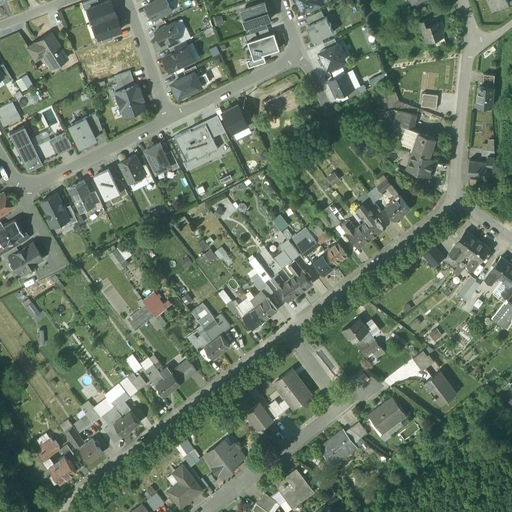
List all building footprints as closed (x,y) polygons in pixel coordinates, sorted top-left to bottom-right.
[(88,7),(99,3),(97,0),(90,0),(82,3),(84,9),(88,8),(88,7)] [(88,8),(93,22),(115,14),(110,0),(109,0),(99,3),(88,7),(88,8)] [(166,0),(158,0),(146,6),(153,19),(172,10),(166,0)] [(298,0),(303,10),(324,1),(323,0),(298,0)] [(489,0),(493,10),(509,4),(507,0),(489,0)] [(264,1),(242,8),(248,26),(249,26),(266,20),(270,19),(264,1)] [(306,17),(309,24),(324,17),(321,11),(306,17)] [(98,37),(109,33),(120,30),(115,14),(93,22),(98,37)] [(306,26),(314,42),(334,32),(327,16),(324,17),(309,24),(306,26)] [(430,18),(419,22),(421,28),(424,27),(424,26),(432,23),(430,18)] [(266,20),(249,26),(251,33),(256,31),(268,27),(266,20)] [(175,21),(155,31),(161,45),(166,42),(179,36),(182,35),(175,21)] [(432,23),(424,26),(424,27),(421,28),(426,42),(444,36),(439,21),(432,23)] [(248,40),(258,37),(256,31),(251,33),(242,36),(244,42),(248,40)] [(258,37),(248,40),(254,58),(254,59),(265,56),(264,54),(281,48),(275,31),(258,37)] [(51,32),(27,46),(35,59),(42,55),(40,53),(45,50),(54,65),(67,57),(51,32)] [(111,39),(109,33),(98,37),(94,38),(96,44),(111,39)] [(179,36),(166,42),(169,48),(169,47),(181,41),(179,36)] [(335,37),(324,43),(326,48),(337,43),(335,37)] [(181,41),(169,47),(172,53),(188,45),(185,40),(181,41)] [(326,48),(320,51),(327,67),(345,59),(338,43),(337,43),(326,48)] [(172,53),(164,57),(170,70),(194,58),(188,45),(172,53)] [(267,61),(265,56),(254,59),(254,58),(247,60),(249,67),(267,61)] [(12,78),(3,63),(0,64),(0,70),(3,75),(0,77),(4,83),(12,78)] [(196,64),(184,70),(187,76),(194,72),(195,74),(200,72),(196,64)] [(113,85),(115,90),(135,83),(131,71),(114,77),(116,84),(113,85)] [(386,71),(369,79),(372,86),(389,78),(386,71)] [(187,76),(173,83),(179,96),(187,92),(188,93),(193,90),(193,89),(201,85),(197,77),(195,74),(194,72),(187,76)] [(197,77),(201,85),(210,81),(206,73),(197,77)] [(330,80),(337,96),(354,89),(346,73),(330,80)] [(495,75),(484,73),(483,84),(483,86),(494,87),(495,75)] [(135,83),(115,90),(124,114),(143,107),(141,100),(143,99),(139,87),(136,88),(135,83)] [(481,84),(480,84),(479,85),(477,105),(492,107),(494,87),(483,86),(483,84),(482,84),(481,84)] [(354,89),(347,92),(350,98),(360,92),(358,87),(354,89)] [(423,92),(422,100),(436,102),(437,95),(423,92)] [(422,100),(421,107),(435,109),(436,102),(422,100)] [(0,107),(0,116),(1,118),(16,110),(11,101),(0,107)] [(413,128),(398,124),(402,110),(417,114),(419,109),(400,101),(383,110),(381,120),(375,122),(372,131),(378,133),(377,136),(390,141),(390,143),(413,150),(419,132),(413,128)] [(238,104),(223,112),(233,131),(248,124),(242,113),(238,104)] [(248,110),(242,113),(248,124),(251,129),(256,126),(248,110)] [(417,114),(402,110),(398,124),(413,128),(417,114)] [(96,112),(85,117),(93,133),(102,128),(96,112)] [(85,117),(68,125),(79,146),(95,138),(93,133),(85,117)] [(219,117),(206,123),(213,137),(226,130),(219,117)] [(366,118),(352,126),(354,131),(369,123),(366,118)] [(198,159),(219,148),(213,137),(206,123),(192,130),(191,128),(174,137),(187,161),(196,156),(198,159)] [(27,169),(41,162),(34,146),(24,125),(9,132),(27,169)] [(50,138),(58,154),(72,147),(65,131),(50,138)] [(435,137),(419,132),(413,150),(412,151),(413,151),(429,156),(435,137)] [(34,146),(41,162),(58,154),(50,138),(34,146)] [(160,143),(146,150),(157,171),(171,164),(166,153),(160,143)] [(171,150),(166,153),(171,164),(174,169),(179,166),(171,150)] [(429,156),(413,151),(408,165),(417,168),(416,170),(428,174),(434,158),(429,156)] [(135,155),(120,162),(130,182),(145,175),(141,166),(135,155)] [(495,156),(488,156),(488,161),(487,166),(496,167),(495,156)] [(488,161),(470,159),(468,176),(482,177),(486,178),(486,177),(487,166),(488,161)] [(146,164),(141,166),(145,175),(149,182),(154,180),(146,164)] [(116,182),(109,167),(94,174),(106,198),(117,193),(121,191),(116,182)] [(329,176),(332,182),(340,177),(337,171),(329,176)] [(231,174),(220,179),(221,182),(232,177),(231,174)] [(436,185),(427,178),(424,177),(420,182),(432,190),(436,185)] [(496,178),(486,177),(486,178),(482,177),(492,190),(497,182),(496,178)] [(122,179),(116,182),(121,191),(117,193),(119,197),(128,193),(122,179)] [(387,179),(376,187),(380,193),(388,187),(395,197),(399,194),(387,179)] [(83,180),(70,187),(82,210),(85,208),(87,211),(93,208),(91,206),(96,203),(90,193),(83,180)] [(203,185),(197,188),(200,193),(206,190),(203,185)] [(376,187),(368,194),(374,202),(382,196),(380,193),(376,187)] [(95,190),(90,193),(96,203),(98,209),(104,206),(95,190)] [(3,192),(0,193),(0,212),(11,206),(3,192)] [(58,192),(42,200),(54,225),(68,218),(70,217),(65,206),(58,192)] [(368,194),(366,192),(362,195),(366,201),(369,206),(374,202),(368,194)] [(395,197),(393,199),(394,201),(386,208),(395,219),(410,208),(399,194),(395,197)] [(366,201),(357,209),(366,221),(373,216),(374,216),(376,214),(369,206),(366,201)] [(78,219),(70,204),(65,206),(70,217),(68,218),(70,223),(78,219)] [(340,221),(329,206),(322,211),(333,226),(340,221)] [(283,230),(290,224),(282,214),(275,219),(283,230)] [(366,221),(361,225),(371,238),(383,228),(374,216),(373,216),(366,221)] [(3,225),(0,226),(0,241),(2,245),(3,245),(16,237),(22,233),(23,233),(23,232),(15,218),(3,225)] [(356,229),(349,220),(343,224),(350,233),(356,229)] [(324,232),(316,223),(308,229),(315,239),(316,238),(324,232)] [(350,233),(349,234),(359,247),(371,238),(361,225),(356,229),(350,233)] [(293,236),(287,228),(283,232),(288,240),(293,236)] [(306,233),(297,240),(307,253),(309,252),(310,251),(320,244),(316,238),(315,239),(308,229),(307,228),(304,231),(306,233)] [(23,233),(22,233),(16,237),(19,242),(29,237),(25,230),(23,232),(23,233)] [(324,232),(316,238),(320,244),(330,236),(326,230),(324,232)] [(465,231),(456,244),(449,253),(455,258),(462,249),(468,253),(477,240),(465,231)] [(477,240),(468,253),(473,257),(466,266),(472,270),(479,261),(480,262),(489,249),(477,240)] [(18,250),(9,256),(11,259),(10,260),(9,264),(11,268),(15,269),(16,268),(18,271),(42,257),(33,242),(18,250)] [(291,243),(284,249),(292,260),(300,254),(291,243)] [(338,243),(326,252),(335,265),(348,255),(338,243)] [(15,245),(2,253),(5,259),(9,256),(18,250),(15,245)] [(217,251),(229,265),(234,260),(223,246),(217,251)] [(444,257),(435,246),(425,255),(433,265),(444,257)] [(110,254),(121,268),(129,262),(118,248),(110,254)] [(213,249),(201,257),(206,264),(218,256),(213,249)] [(326,252),(313,261),(323,274),(335,265),(326,252)] [(511,265),(500,257),(491,270),(485,280),(491,284),(498,275),(503,279),(511,266),(511,265)] [(295,261),(289,265),(296,274),(302,270),(295,261)] [(271,277),(260,263),(255,267),(255,268),(258,272),(265,281),(271,277)] [(511,266),(503,279),(509,283),(502,292),(496,288),(493,293),(504,301),(506,299),(511,291),(511,266)] [(296,274),(290,279),(300,291),(312,282),(302,269),(302,270),(296,274)] [(265,281),(258,272),(252,277),(262,291),(263,291),(267,296),(268,296),(273,292),(265,281)] [(278,273),(272,278),(279,287),(285,283),(278,273)] [(471,275),(458,291),(464,296),(475,280),(476,279),(471,275)] [(279,287),(279,288),(288,301),(300,291),(290,279),(285,283),(279,287)] [(503,279),(496,288),(502,292),(509,283),(503,279)] [(475,280),(464,296),(468,299),(480,284),(475,280)] [(155,314),(156,316),(167,307),(155,291),(144,300),(148,305),(155,314)] [(262,291),(251,300),(256,305),(267,296),(263,291),(262,291)] [(267,296),(256,305),(265,318),(277,309),(268,296),(267,296)] [(30,298),(23,303),(36,317),(42,312),(30,298)] [(240,309),(232,299),(226,303),(234,314),(240,309)] [(504,301),(491,319),(498,324),(511,304),(511,302),(506,299),(504,301)] [(511,304),(498,324),(504,328),(511,318),(511,304)] [(148,305),(128,319),(136,329),(155,314),(148,305)] [(205,305),(199,310),(197,307),(191,311),(203,326),(208,323),(215,317),(205,305)] [(256,305),(244,315),(253,328),(265,318),(256,305)] [(231,326),(222,314),(215,318),(224,331),(231,326)] [(215,318),(215,317),(208,323),(212,328),(207,332),(211,337),(213,340),(221,334),(224,331),(215,318)] [(376,317),(350,327),(363,360),(384,351),(377,333),(382,331),(376,317)] [(208,323),(203,326),(207,332),(212,328),(208,323)] [(203,326),(198,330),(202,335),(207,332),(203,326)] [(198,330),(189,337),(197,348),(203,343),(206,340),(202,335),(198,330)] [(435,341),(442,336),(437,330),(430,335),(435,341)] [(207,332),(202,335),(206,340),(211,337),(207,332)] [(221,334),(213,340),(222,352),(230,345),(221,334)] [(206,340),(203,343),(205,346),(213,340),(211,337),(206,340)] [(213,340),(205,346),(214,358),(222,352),(213,340)] [(424,350),(413,359),(423,371),(435,361),(429,354),(428,355),(424,350)] [(142,366),(133,354),(126,359),(136,371),(142,366)] [(197,370),(188,358),(183,363),(191,374),(197,370)] [(163,365),(159,360),(154,363),(158,369),(161,367),(163,365)] [(154,363),(145,370),(156,384),(157,383),(156,383),(164,377),(158,369),(154,363)] [(183,363),(172,370),(181,382),(191,374),(183,363)] [(167,374),(163,369),(161,367),(158,369),(164,377),(167,374)] [(291,369),(275,382),(294,407),(310,394),(291,369)] [(181,382),(172,370),(167,374),(164,377),(173,388),(181,382)] [(441,370),(424,383),(441,405),(457,392),(441,370)] [(140,374),(131,381),(138,390),(147,383),(140,374)] [(128,376),(119,383),(129,397),(138,390),(131,381),(128,376)] [(173,388),(164,377),(156,383),(157,383),(165,395),(173,388)] [(119,383),(106,393),(112,402),(120,396),(124,401),(129,397),(119,383)] [(124,401),(120,396),(112,402),(115,406),(123,416),(131,410),(124,401)] [(393,396),(369,414),(383,432),(407,414),(393,396)] [(283,411),(275,400),(269,404),(277,415),(283,411)] [(272,419),(259,402),(246,413),(258,429),(272,419)] [(101,416),(93,405),(85,411),(87,414),(93,422),(101,416)] [(115,406),(103,415),(110,424),(105,428),(115,441),(124,434),(114,422),(123,416),(115,406)] [(140,422),(131,410),(123,416),(132,428),(140,422)] [(87,414),(81,418),(87,426),(93,422),(87,414)] [(123,416),(114,422),(124,434),(132,428),(123,416)] [(81,418),(74,423),(80,432),(87,426),(81,418)] [(68,419),(61,424),(66,431),(73,426),(68,419)] [(359,421),(344,430),(353,442),(367,431),(359,421)] [(84,442),(73,426),(66,431),(76,447),(84,442)] [(343,428),(320,446),(333,463),(356,446),(353,442),(344,430),(343,428)] [(51,438),(41,445),(44,449),(43,449),(46,454),(42,457),(44,461),(44,460),(49,457),(48,456),(60,447),(55,440),(54,441),(51,438)] [(93,438),(80,447),(90,461),(103,452),(93,438)] [(194,448),(187,439),(176,447),(184,457),(193,450),(194,448)] [(233,443),(228,447),(223,440),(212,448),(216,454),(209,460),(214,465),(212,467),(218,474),(219,472),(224,478),(232,472),(231,471),(233,466),(239,462),(240,460),(236,454),(235,455),(234,454),(237,448),(233,443)] [(246,456),(235,442),(233,443),(237,448),(234,454),(235,455),(236,454),(240,460),(246,456)] [(74,455),(67,445),(61,449),(65,455),(68,459),(74,455)] [(193,450),(184,457),(191,466),(200,459),(193,450)] [(53,463),(49,467),(54,473),(52,475),(55,479),(57,478),(60,483),(77,471),(68,459),(65,455),(53,463)] [(49,457),(44,460),(49,467),(53,463),(49,457)] [(180,480),(168,490),(180,506),(202,489),(183,465),(174,472),(180,480)] [(296,467),(284,477),(280,472),(272,478),(286,497),(291,494),(297,503),(314,490),(296,467)] [(277,500),(265,491),(257,502),(269,510),(277,500)] [(157,492),(152,496),(159,506),(165,502),(157,492)] [(152,496),(147,500),(154,510),(159,506),(152,496)] [(270,511),(269,510),(257,502),(253,507),(256,511),(270,511)]
